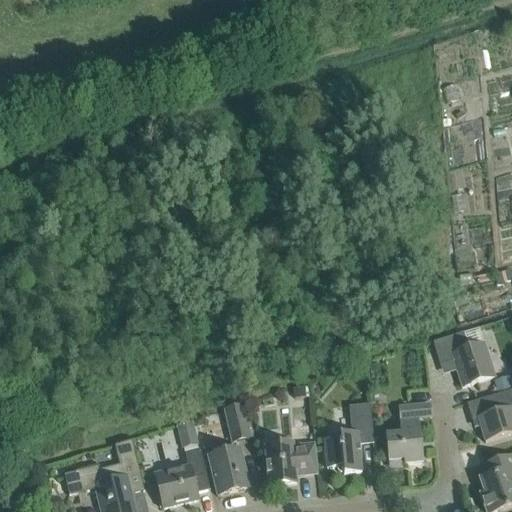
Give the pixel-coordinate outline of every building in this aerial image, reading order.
[(432,344),(440,367),(453,363),(462,390),(494,379),(483,345),(468,350),(463,334),(432,344)] [(511,375),(494,381),(498,396),(511,391),(511,375)] [(303,391),(293,392),(294,402),(304,401),(303,391)] [(511,391),(498,396),(466,405),(471,422),(477,420),(484,444),(504,438),(511,435),(511,391)] [(373,437),(371,417),(370,405),(348,407),(351,436),(339,437),(339,440),(323,442),(325,451),(326,470),(336,470),(337,473),(339,475),(343,475),(343,477),(361,475),(358,439),(373,437)] [(403,462),(403,467),(422,465),(418,421),(431,420),(430,406),(403,409),(404,422),(399,422),(401,436),(385,437),(387,464),(403,462)] [(242,409),(224,413),(232,444),(249,440),(242,409)] [(194,427),(177,432),(182,452),(199,447),(194,427)] [(131,442),(114,447),(119,466),(99,471),(98,468),(64,476),(69,498),(70,497),(69,493),(94,487),(100,511),(134,511),(126,477),(139,474),(131,442)] [(264,449),(268,488),(296,486),(295,476),(303,475),(303,477),(317,475),(314,446),(292,448),(292,446),(264,449)] [(212,479),(217,498),(248,490),(244,471),(239,452),(208,460),(212,479)] [(199,453),(185,456),(185,457),(187,468),(154,476),(159,496),(156,497),(159,509),(162,508),(163,511),(198,503),(196,496),(209,492),(205,473),(200,453),(199,453)] [(480,496),(485,511),(500,511),(511,508),(511,483),(510,478),(511,477),(511,457),(479,469),(483,480),(479,481),(484,495),(480,496)]
